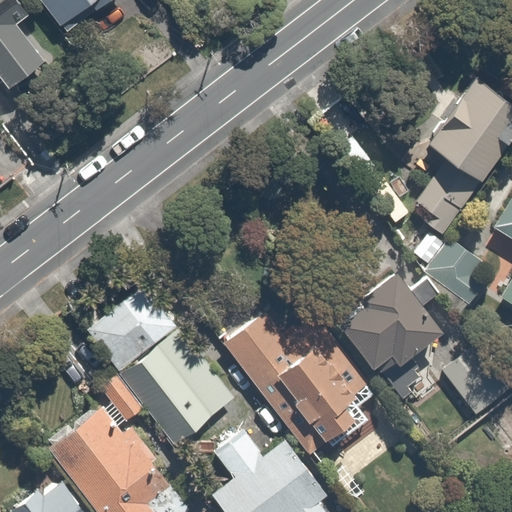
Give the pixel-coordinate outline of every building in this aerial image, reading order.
[(28,0),(0,0),(0,72),(15,92),(55,61),(26,24),(39,14),(28,0)] [(49,0),(64,18),(85,0),(91,0),(100,10),(112,0),(117,0),(120,3),(123,0),(49,0)] [(511,146),(511,104),(473,76),(424,144),(445,159),(409,208),(448,236),(450,233),(511,146)] [(511,203),(498,225),(511,234),(511,281),(502,297),(511,303),(511,203)] [(428,232),(416,253),(436,265),(431,275),(475,302),(499,262),(454,235),(448,244),(428,232)] [(449,336),(407,274),(344,317),(403,404),(446,374),(429,350),(449,336)] [(270,316),(229,347),(308,452),(331,434),(340,447),(371,423),(363,413),(382,399),(318,315),(287,338),(270,316)] [(475,349),(446,371),(479,415),(508,393),(475,349)] [(239,475),(215,493),(228,511),(324,511),(320,507),(331,499),(290,443),(269,458),(251,433),(256,429),(215,372),(171,404),(214,464),(225,456),(239,475)] [(107,402),(49,441),(97,511),(198,511),(135,417),(142,412),(117,374),(97,387),(107,402)] [(511,404),(508,400),(489,417),(511,443),(511,404)] [(89,511),(67,483),(58,490),(51,480),(14,508),(16,511),(89,511)]
